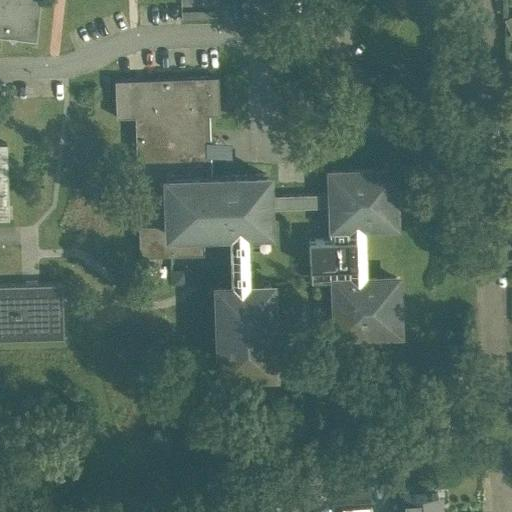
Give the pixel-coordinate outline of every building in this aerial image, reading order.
[(0,0),(0,36),(8,38),(12,43),(17,39),(36,41),(40,0),(0,0)] [(213,18),(213,0),(178,0),(179,18),(213,18)] [(334,280),(336,333),(398,331),(397,301),(402,301),(401,285),(400,286),(396,286),(396,278),(366,279),(364,225),(394,224),(394,216),(398,215),(398,216),(399,216),(399,200),(394,200),(393,170),(330,172),(331,195),(267,197),(266,174),(211,176),(210,154),(215,153),(215,142),(210,142),(209,114),(219,114),(218,76),(114,80),(116,117),(135,117),(139,256),(203,254),(202,230),(229,229),(231,283),(216,284),(219,371),(273,369),(270,282),(248,283),(246,229),(268,228),(267,208),(331,206),(332,226),(308,226),(309,264),(326,264),(327,280),(334,280)] [(0,192),(0,218),(9,219),(8,192),(0,192)] [(0,340),(64,338),(62,283),(0,284),(0,340)] [(332,490),(333,504),(371,502),(370,489),(332,490)] [(391,511),(403,511),(402,511),(437,511),(437,494),(402,495),(402,496),(391,496),(391,511)]
